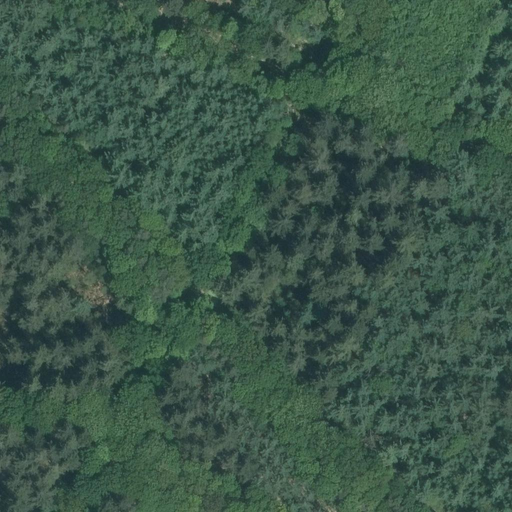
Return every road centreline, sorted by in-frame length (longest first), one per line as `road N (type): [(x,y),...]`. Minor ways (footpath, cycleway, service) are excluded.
road 1 (track): [(113,0),(511,163)]
road 2 (track): [(186,308),(366,0)]
road 3 (track): [(78,511),(186,308)]
